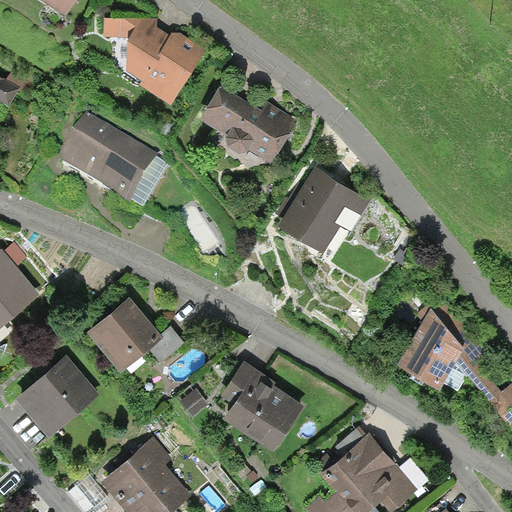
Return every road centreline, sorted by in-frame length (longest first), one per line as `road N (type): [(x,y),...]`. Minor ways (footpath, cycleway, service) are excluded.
road 1 (residential): [(0,204),(198,291),(511,475)]
road 2 (residential): [(183,0),(341,123),(511,330)]
